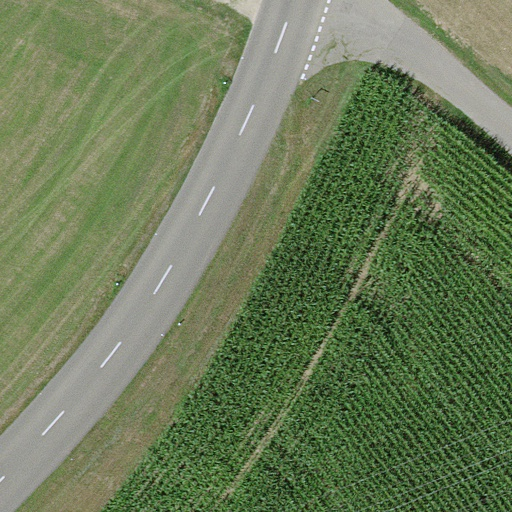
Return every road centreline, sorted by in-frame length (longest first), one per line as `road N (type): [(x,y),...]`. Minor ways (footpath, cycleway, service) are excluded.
road 1 (secondary): [(294,3),(248,119),(164,278),(112,353),(0,482)]
road 2 (residential): [(511,129),(407,45),(294,3)]
